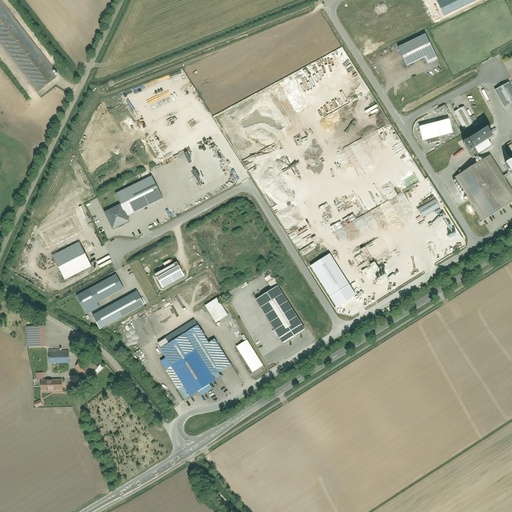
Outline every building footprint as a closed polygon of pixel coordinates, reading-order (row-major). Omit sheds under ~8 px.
[(0,0),(0,46),(35,92),(59,73),(0,0)] [(422,33),(394,47),(403,66),(423,57),(426,63),(435,59),(422,33)] [(511,87),(510,84),(496,91),(506,109),(511,105),(511,87)] [(464,107),(452,113),(461,131),(473,125),(464,107)] [(418,128),(421,141),(453,133),(449,119),(418,128)] [(478,129),(451,143),(457,153),(465,148),(469,156),(489,146),(486,141),(492,137),(487,128),(479,132),(478,129)] [(186,151),(181,153),(186,163),(190,161),(186,151)] [(511,189),(491,156),(455,179),(482,222),(511,203),(511,189)] [(193,169),(189,171),(195,182),(199,180),(193,169)] [(414,174),(402,180),(405,185),(412,181),(411,180),(414,179),(415,181),(417,180),(414,174)] [(120,206),(104,213),(112,231),(130,222),(128,217),(162,201),(151,177),(115,194),(120,206)] [(441,207),(436,197),(417,208),(423,218),(441,207)] [(345,234),(342,226),(356,220),(354,215),(328,225),(333,236),(335,235),(337,237),(345,234)] [(83,230),(86,228),(80,216),(78,217),(83,230)] [(371,242),(359,249),(364,258),(368,255),(367,253),(370,251),(371,253),(374,251),(372,246),(373,245),(371,242)] [(79,243),(52,256),(64,280),(91,267),(79,243)] [(402,269),(410,264),(404,255),(396,261),(402,269)] [(177,264),(155,276),(163,289),(184,278),(177,264)] [(77,297),(87,316),(100,309),(97,305),(123,291),(115,276),(77,297)] [(355,295),(346,280),(327,291),(336,306),(355,295)] [(275,285),(249,301),(277,346),(303,330),(275,285)] [(138,290),(91,315),(98,330),(146,305),(138,290)] [(215,299),(203,307),(213,324),(226,316),(215,299)] [(45,326),(26,327),(27,347),(46,346),(45,326)] [(167,372),(184,399),(233,369),(216,342),(209,346),(197,327),(160,350),(172,369),(167,372)] [(246,340),(235,347),(252,374),(263,368),(246,340)] [(68,349),(49,350),(49,363),(68,363),(68,349)] [(85,354),(73,365),(86,379),(98,369),(85,354)] [(61,377),(50,378),(51,381),(40,381),(40,374),(34,374),(34,381),(37,381),(38,393),(62,392),(61,377)] [(38,400),(32,403),(35,408),(41,405),(38,400)]
